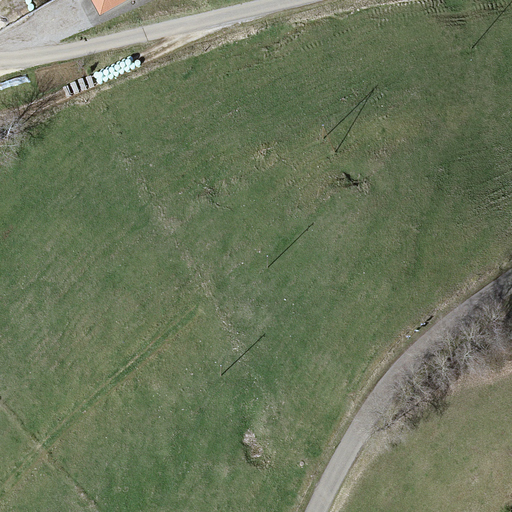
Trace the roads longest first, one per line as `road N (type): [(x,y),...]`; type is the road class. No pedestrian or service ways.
road 1 (track): [(0,59),(312,0)]
road 2 (unclassified): [(511,280),(403,366),(355,433),(315,511)]
road 3 (track): [(0,117),(58,103),(179,28)]
